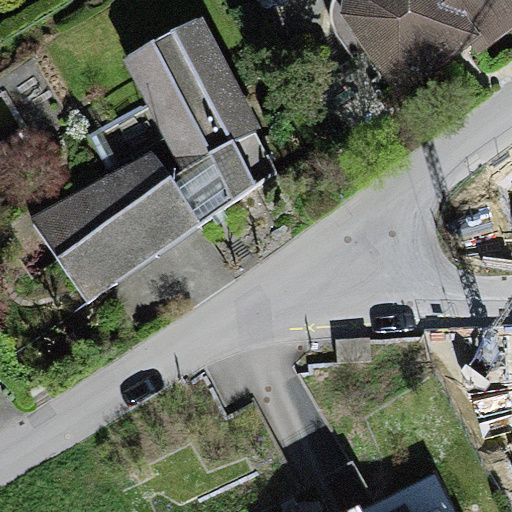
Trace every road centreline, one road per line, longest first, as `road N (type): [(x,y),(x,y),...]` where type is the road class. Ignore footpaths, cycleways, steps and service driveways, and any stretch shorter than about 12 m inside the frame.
road 1 (residential): [(307,293),(0,462)]
road 2 (residential): [(511,130),(307,293)]
road 3 (residential): [(511,280),(440,277),(307,293)]
